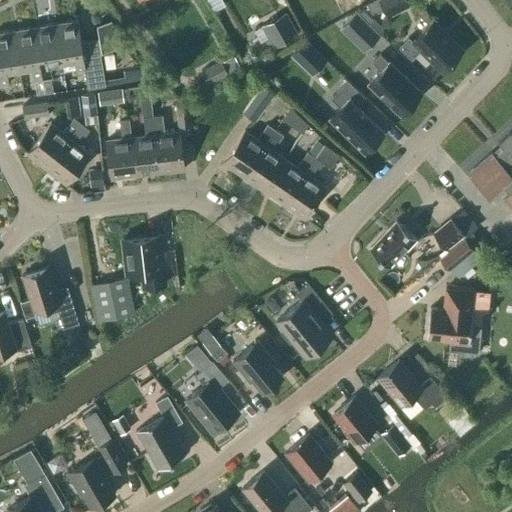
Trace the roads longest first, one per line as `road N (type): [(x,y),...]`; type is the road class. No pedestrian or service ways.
road 1 (residential): [(141,511),(206,476),(376,335),(379,312),(317,247)]
road 2 (residential): [(317,247),(281,249),(197,190),(26,209)]
road 3 (residential): [(504,41),(482,80),(317,247)]
